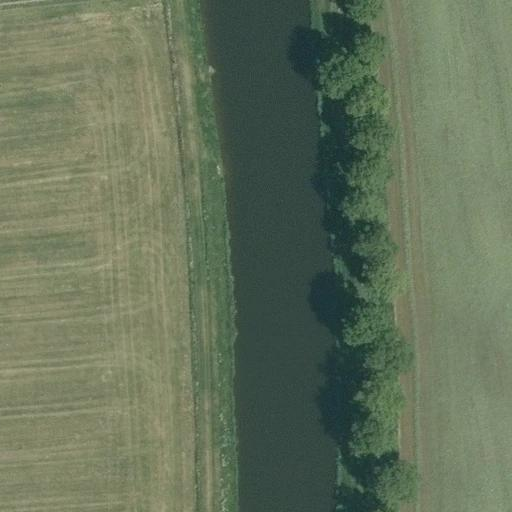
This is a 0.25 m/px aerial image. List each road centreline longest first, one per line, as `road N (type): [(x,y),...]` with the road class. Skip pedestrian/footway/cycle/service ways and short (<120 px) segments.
road 1 (track): [(212,511),(197,189),(173,0)]
road 2 (track): [(360,511),(356,220),(333,0)]
